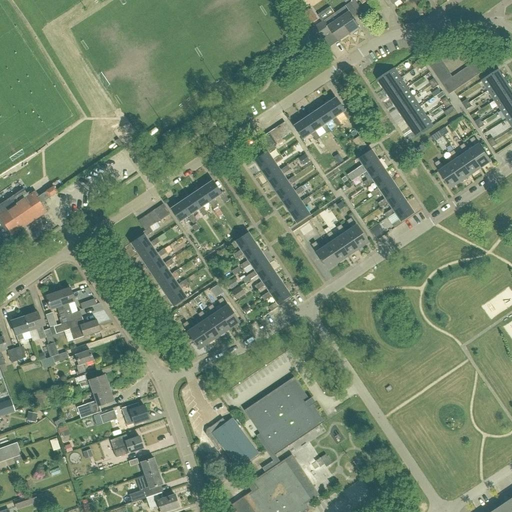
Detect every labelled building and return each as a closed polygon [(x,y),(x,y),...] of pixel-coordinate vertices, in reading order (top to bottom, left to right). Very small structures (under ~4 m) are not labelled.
[(350,4),(345,7),(335,14),(349,34),(359,28),(352,17),(357,14),(350,4)] [(311,9),(305,13),(312,24),(318,19),(311,9)] [(320,24),(314,28),(321,38),(326,34),(331,31),(338,42),(349,34),(335,14),(325,21),(320,24)] [(432,69),(442,62),(438,57),(428,64),(432,69)] [(435,74),(446,67),(442,62),(432,69),(435,74)] [(468,67),(475,77),(480,74),(473,63),(468,67)] [(439,79),(449,72),(446,67),(435,74),(439,79)] [(470,81),(475,77),(468,67),(463,70),(470,81)] [(378,80),(384,90),(401,79),(395,69),(378,80)] [(465,84),(470,81),(463,70),(458,74),(465,84)] [(488,91),(506,80),(499,70),(482,81),(488,91)] [(449,95),(453,77),(449,72),(439,79),(449,95)] [(449,95),(465,84),(458,74),(453,77),(449,95)] [(384,90),(391,100),(408,88),(401,79),(384,90)] [(495,101),(511,90),(506,80),(488,91),(495,101)] [(414,98),(408,88),(391,100),(397,109),(414,98)] [(511,103),(511,89),(511,90),(495,101),(501,110),(511,103)] [(333,118),(335,117),(341,112),(346,120),(350,117),(345,109),(343,110),(335,98),(324,105),(333,118)] [(414,98),(397,109),(404,118),(421,107),(414,98)] [(511,103),(501,110),(507,120),(511,116),(511,103)] [(340,124),(335,117),(333,118),(324,105),(314,112),(322,125),(324,124),(331,120),(336,127),(340,124)] [(427,116),(421,107),(404,118),(410,128),(427,116)] [(329,131),(324,124),(322,125),(314,112),(303,119),(312,132),(314,131),(320,127),(325,134),(329,131)] [(427,116),(410,128),(417,138),(434,126),(427,116)] [(319,138),(314,131),(312,132),(303,119),(293,126),(301,139),(310,134),(315,141),(319,138)] [(279,126),(285,136),(291,132),(284,122),(279,126)] [(280,139),(285,136),(279,126),(274,129),(280,139)] [(275,143),(280,139),(274,129),(268,133),(275,143)] [(275,143),(268,133),(263,136),(270,147),(272,145),(275,143)] [(264,150),(270,147),(263,136),(258,140),(264,150)] [(481,168),(482,168),(487,164),(487,165),(492,162),(491,160),(490,160),(480,144),(479,145),(474,137),(470,140),(475,147),(469,151),(481,168)] [(481,168),(469,151),(464,144),(460,147),(465,154),(459,158),(471,175),(472,175),(477,171),(477,172),(482,169),(482,168),(481,168)] [(272,161),(272,160),(268,154),(275,149),(272,145),(270,147),(264,150),(266,152),(253,160),(259,170),(272,161)] [(362,166),(348,175),(351,181),(366,171),(365,169),(377,161),(370,150),(357,159),(362,166)] [(471,175),(459,158),(454,151),(450,154),(455,161),(449,165),(461,182),(467,178),(468,178),(472,175),(471,175)] [(282,159),(279,155),(272,160),(272,161),(259,170),(267,180),(279,172),(279,171),(275,164),(282,159)] [(372,180),(384,171),(377,161),(365,169),(366,171),(370,178),(363,183),(365,187),(373,182),(372,180)] [(461,182),(449,165),(444,168),(439,161),(435,164),(440,171),(439,172),(444,178),(443,179),(446,183),(447,183),(451,189),(461,182)] [(281,175),(289,170),(286,166),(279,171),(279,172),(267,180),(274,191),(287,182),(286,181),(281,175)] [(379,190),(391,182),(384,171),(372,180),(373,182),(377,188),(370,193),(372,197),(380,192),(379,190)] [(294,193),(293,192),(289,185),(296,180),(293,176),(286,181),(287,182),(274,191),(281,202),(294,193)] [(210,201),(212,200),(218,195),(224,203),(228,200),(222,192),(220,193),(212,181),(201,188),(210,201)] [(386,201),(398,192),(391,182),(379,190),(380,192),(384,199),(377,204),(379,208),(387,203),(386,201)] [(57,191),(54,186),(48,190),(52,196),(58,192),(57,191)] [(296,196),(303,191),(301,187),(293,192),(294,193),(281,202),(288,213),(301,204),(300,202),(296,196)] [(217,207),(212,200),(210,201),(201,188),(191,195),(200,208),(202,207),(208,202),(213,210),(217,207)] [(0,242),(21,229),(20,227),(44,210),(40,204),(37,199),(39,198),(35,191),(0,214),(0,242)] [(393,211),(405,202),(398,192),(386,201),(387,203),(391,209),(384,214),(387,218),(394,213),(393,211)] [(207,214),(202,207),(200,208),(191,195),(180,202),(189,215),(191,214),(197,209),(203,217),(207,214)] [(301,204),(288,213),(296,224),(309,215),(303,206),(310,201),(307,197),(300,202),(301,204)] [(192,224),(196,221),(191,214),(189,215),(180,202),(170,209),(178,222),(187,217),(192,224)] [(393,211),(394,213),(398,220),(391,225),(394,229),(401,223),(400,222),(413,213),(405,202),(393,211)] [(158,208),(164,218),(169,214),(163,204),(158,208)] [(159,221),(164,218),(158,208),(153,211),(159,221)] [(155,224),(159,221),(153,211),(148,214),(155,224)] [(150,228),(155,224),(148,214),(143,218),(150,228)] [(145,231),(149,228),(150,228),(143,218),(138,221),(145,231)] [(357,249),(358,249),(363,245),(364,246),(368,243),(367,241),(366,241),(356,225),(355,226),(350,218),(346,221),(351,229),(345,232),(357,249)] [(357,249),(345,232),(340,225),(336,228),(341,235),(335,239),(347,256),(348,256),(353,252),(354,253),(358,250),(358,249),(357,249)] [(376,226),(370,231),(376,240),(382,236),(380,233),(381,233),(376,226)] [(150,245),(149,243),(145,237),(152,232),(149,228),(145,231),(141,233),(143,235),(130,243),(138,254),(150,245)] [(347,256),(335,239),(330,232),(326,235),(331,242),(325,246),(337,263),(343,259),(344,259),(348,256),(347,256)] [(242,252),(254,244),(247,233),(234,242),(240,250),(233,255),(235,259),(243,254),(242,252)] [(157,256),(156,254),(152,247),(159,242),(156,238),(149,243),(150,245),(138,254),(145,265),(157,256)] [(337,263),(325,246),(320,249),(315,242),(311,245),(316,252),(315,253),(320,260),(319,260),(322,265),(323,264),(327,270),(337,263)] [(249,263),(261,254),(254,244),(242,252),(243,254),(247,261),(240,266),(242,270),(250,265),(249,263)] [(164,266),(163,264),(159,258),(166,253),(163,249),(156,254),(157,256),(145,265),(152,275),(164,266)] [(256,273),(268,265),(261,254),(249,263),(250,265),(254,271),(247,276),(249,280),(257,275),(256,273)] [(166,268),(173,263),(170,259),(163,264),(164,266),(152,275),(159,285),(171,277),(170,275),(166,268)] [(263,284),(276,275),(268,265),(256,273),(257,275),(261,282),(254,287),(256,291),(264,286),(263,284)] [(173,279),(180,274),(178,270),(170,275),(171,277),(159,285),(166,296),(178,287),(177,285),(173,279)] [(270,294),(283,285),(276,275),(263,284),(264,286),(268,292),(261,297),(263,301),(271,296),(270,294)] [(187,284),(185,280),(177,285),(178,287),(166,296),(173,306),(186,298),(180,289),(187,284)] [(270,294),(271,296),(275,302),(268,308),(270,312),(278,306),(277,305),(290,296),(283,285),(270,294)] [(240,287),(231,293),(236,300),(244,294),(240,287)] [(67,321),(81,317),(79,311),(71,314),(68,303),(74,301),(69,288),(57,292),(67,321)] [(60,324),(67,321),(57,292),(45,296),(50,309),(56,307),(60,318),(58,318),(60,324)] [(228,329),(229,329),(234,325),(235,326),(239,323),(238,321),(227,305),(226,306),(221,298),(217,301),(222,308),(217,312),(228,329)] [(228,329),(217,312),(216,312),(212,305),(207,308),(212,315),(207,319),(218,336),(219,335),(224,332),(225,333),(229,330),(229,329),(228,329)] [(23,317),(28,330),(35,328),(37,334),(40,340),(46,338),(43,332),(41,326),(37,312),(23,317)] [(218,336),(207,319),(206,319),(202,312),(197,314),(202,322),(197,325),(208,343),(214,339),(215,339),(219,336),(219,335),(218,336)] [(21,333),(28,330),(23,317),(10,321),(15,335),(17,341),(23,339),(21,333)] [(61,324),(66,322),(69,330),(70,334),(72,340),(100,331),(96,319),(83,324),(81,317),(67,321),(60,324),(61,324)] [(61,324),(49,328),(52,336),(69,330),(66,322),(61,324)] [(208,343),(197,325),(191,329),(186,322),(182,325),(187,332),(186,332),(191,339),(190,340),(193,344),(194,344),(198,350),(208,343)] [(53,343),(48,345),(52,356),(57,354),(53,343)] [(19,347),(13,349),(17,361),(23,359),(19,347)] [(11,363),(17,361),(13,349),(7,351),(11,363)] [(79,373),(85,371),(82,364),(93,360),(89,350),(75,355),(78,365),(76,365),(79,373)] [(57,354),(52,356),(52,357),(45,359),(48,368),(55,365),(54,363),(68,358),(66,352),(58,355),(57,354)] [(93,393),(108,388),(104,375),(86,381),(84,375),(74,379),(76,385),(79,384),(81,389),(90,386),(93,393)] [(293,377),(244,411),(259,434),(256,436),(266,451),(272,461),(261,468),(265,474),(280,464),(274,455),(324,422),(312,405),(315,403),(314,402),(312,403),(310,399),(312,398),(311,397),(308,399),(293,377)] [(95,407),(113,401),(108,388),(93,393),(95,401),(76,407),(80,418),(97,413),(95,407)] [(50,407),(44,392),(30,397),(33,405),(38,404),(40,410),(50,407)] [(10,400),(0,403),(0,416),(14,411),(10,400)] [(139,408),(137,403),(121,408),(123,415),(130,413),(133,424),(148,419),(144,406),(139,408)] [(114,410),(100,415),(103,424),(117,419),(114,410)] [(234,421),(231,418),(225,422),(222,418),(209,428),(210,429),(208,431),(207,435),(209,437),(208,438),(211,442),(217,451),(222,448),(237,469),(258,454),(237,426),(239,425),(236,420),(234,421)] [(66,426),(57,429),(58,434),(68,431),(66,426)] [(126,435),(109,440),(116,458),(129,453),(143,448),(139,436),(128,440),(126,435)] [(56,439),(50,441),(53,451),(60,449),(56,439)] [(0,454),(18,448),(16,443),(0,448),(0,454)] [(70,444),(64,446),(66,453),(72,451),(70,444)] [(0,462),(21,455),(18,448),(0,454),(0,462)] [(90,450),(82,453),(85,460),(93,457),(90,450)] [(326,467),(331,463),(325,454),(320,457),(320,458),(316,461),(320,467),(325,464),(326,467)] [(306,511),(309,510),(305,504),(318,495),(291,456),(280,464),(265,474),(252,482),(252,483),(248,486),(252,492),(232,505),(234,511),(306,511)] [(144,476),(157,471),(153,458),(140,463),(144,476)] [(44,468),(45,473),(57,470),(56,465),(44,468)] [(154,487),(162,484),(157,471),(144,476),(137,478),(141,493),(130,496),(132,503),(146,498),(157,494),(154,487)] [(86,511),(81,494),(76,495),(81,511),(86,511)] [(159,500),(157,494),(146,498),(149,509),(158,506),(159,511),(164,511),(178,507),(174,495),(159,500)] [(29,503),(27,497),(13,501),(16,508),(29,503)] [(511,511),(511,502),(510,500),(509,500),(505,503),(499,508),(501,511),(511,511)]
